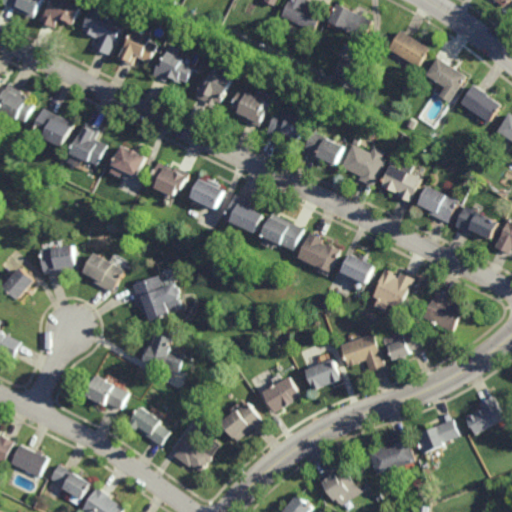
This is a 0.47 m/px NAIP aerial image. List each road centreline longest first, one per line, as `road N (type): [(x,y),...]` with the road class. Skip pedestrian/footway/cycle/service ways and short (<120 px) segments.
road 1 (residential): [(511,290),(0,38)]
road 2 (residential): [(511,337),(442,385),(295,451),(228,511)]
road 3 (residential): [(197,511),(116,454),(0,392)]
